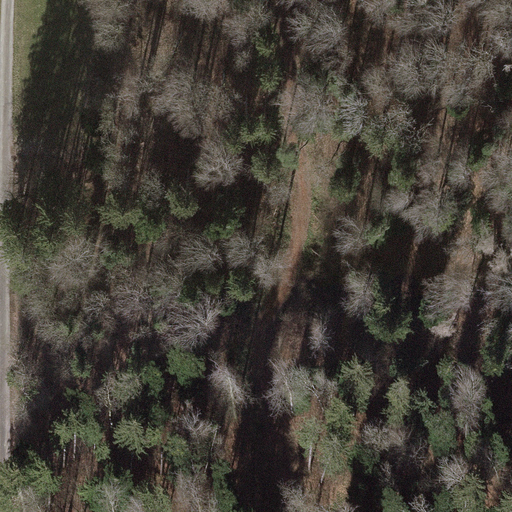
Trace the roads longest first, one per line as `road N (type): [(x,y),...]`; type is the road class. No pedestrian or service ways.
road 1 (track): [(285,511),(254,338),(314,242),(285,0)]
road 2 (track): [(6,0),(0,199)]
